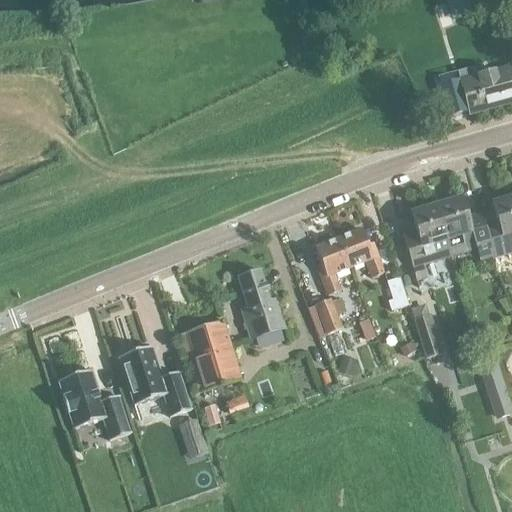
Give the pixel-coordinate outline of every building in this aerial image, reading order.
[(444,0),(452,23),(474,15),(468,0),(444,0)] [(468,112),(469,117),(511,104),(511,67),(439,87),(448,118),(468,112)] [(498,224),(485,228),(494,258),(511,252),(511,197),(492,204),(498,224)] [(461,199),(436,207),(451,256),(480,248),(484,261),(494,258),(485,228),(481,214),(467,219),(461,199)] [(451,256),(436,207),(422,211),(421,208),(409,211),(411,218),(412,218),(417,234),(403,237),(415,279),(426,275),(423,265),(451,256)] [(361,230),(338,239),(349,269),(365,263),(371,279),(384,274),(372,244),(368,246),(361,230)] [(349,269),(338,239),(314,249),(321,265),(316,266),(328,296),(340,291),(334,275),(349,269)] [(269,300),(260,271),(237,278),(246,307),(240,309),(250,340),(285,329),(275,298),(269,300)] [(407,306),(398,278),(386,282),(391,301),(386,302),(389,311),(397,309),(407,306)] [(307,310),(319,340),(342,331),(330,301),(307,310)] [(441,354),(429,317),(413,322),(425,359),(441,354)] [(182,339),(185,338),(202,392),(240,380),(222,321),(180,334),(182,339)] [(412,345),(401,351),(405,359),(416,353),(412,345)] [(131,352),(132,356),(118,360),(119,362),(120,361),(135,406),(133,406),(134,408),(164,398),(170,417),(169,418),(170,419),(191,413),(190,411),(189,412),(178,377),(179,376),(178,375),(160,381),(151,351),(152,351),(151,349),(148,351),(146,347),(131,352)] [(480,366),(499,420),(511,415),(494,361),(480,366)] [(338,373),(351,378),(355,366),(342,362),(338,373)] [(91,375),(91,373),(58,384),(58,385),(60,385),(64,399),(62,400),(67,416),(69,415),(74,430),(73,430),(73,432),(104,422),(110,441),(109,441),(109,443),(130,436),(130,434),(128,435),(117,400),(119,400),(118,398),(99,404),(90,375),(91,375)]
